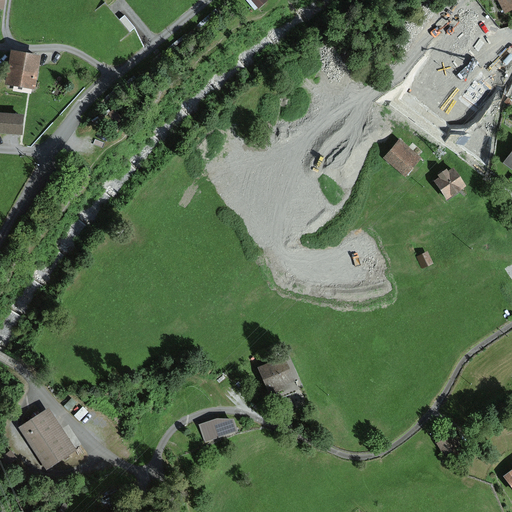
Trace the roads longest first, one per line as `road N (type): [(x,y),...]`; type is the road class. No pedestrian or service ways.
road 1 (unclassified): [(511,325),(461,362),(419,425),(373,455),(344,456),(224,412),(193,418),(163,444)]
road 2 (unclassified): [(163,444),(136,482),(0,356)]
road 3 (residential): [(206,0),(95,94),(49,153)]
